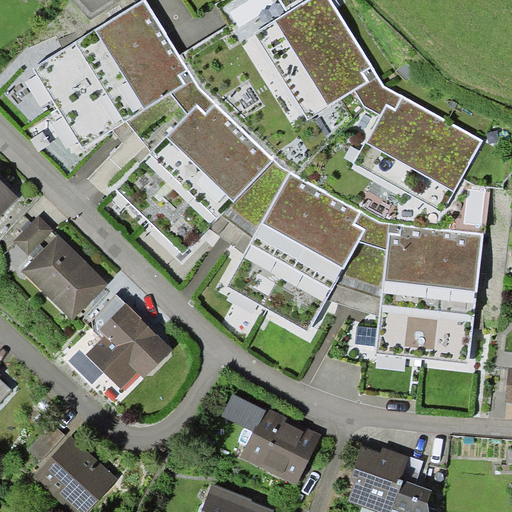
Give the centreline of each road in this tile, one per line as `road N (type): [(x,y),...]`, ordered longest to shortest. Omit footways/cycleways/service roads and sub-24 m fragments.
road 1 (residential): [(0,131),(220,349)]
road 2 (residential): [(220,349),(325,407),(511,430)]
road 3 (residential): [(220,349),(179,420),(161,436),(142,439),(109,426),(0,331)]
